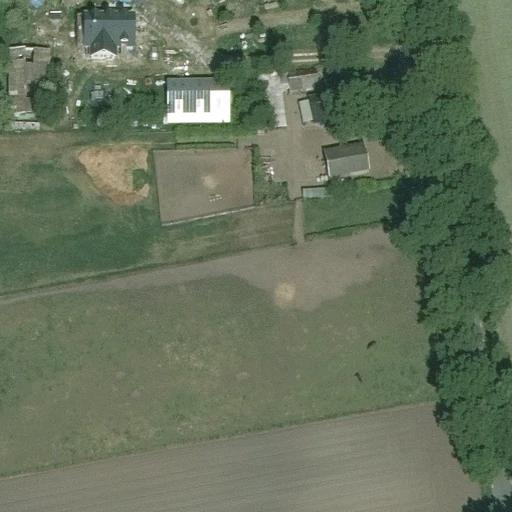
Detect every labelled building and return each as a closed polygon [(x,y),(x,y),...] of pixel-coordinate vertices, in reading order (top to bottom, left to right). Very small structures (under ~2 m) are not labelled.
[(113,61),(113,51),(130,51),(131,19),(83,19),(82,51),(88,51),(88,61),(113,61)] [(49,54),(9,54),(9,124),(49,124),(49,54)] [(318,77),(288,80),(290,92),(319,89),(318,77)] [(359,81),(325,87),(327,99),(309,102),(313,125),(365,116),(359,81)] [(167,122),(229,121),(229,84),(167,84),(167,122)] [(288,131),(287,114),(267,115),(268,132),(288,131)] [(368,174),(364,150),(324,157),(329,182),(368,174)] [(279,168),(279,158),(261,158),(261,168),(279,168)] [(262,176),(262,186),(283,185),(283,175),(262,176)] [(325,191),(307,194),(309,204),(326,202),(325,191)]
